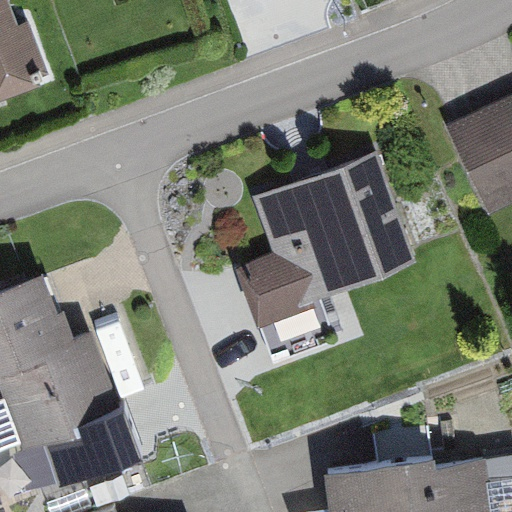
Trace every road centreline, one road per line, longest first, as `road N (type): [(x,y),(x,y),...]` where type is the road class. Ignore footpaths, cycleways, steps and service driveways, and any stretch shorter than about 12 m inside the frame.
road 1 (residential): [(511,3),(474,25),(120,157)]
road 2 (residential): [(120,157),(261,511)]
road 3 (residential): [(120,157),(0,201)]
